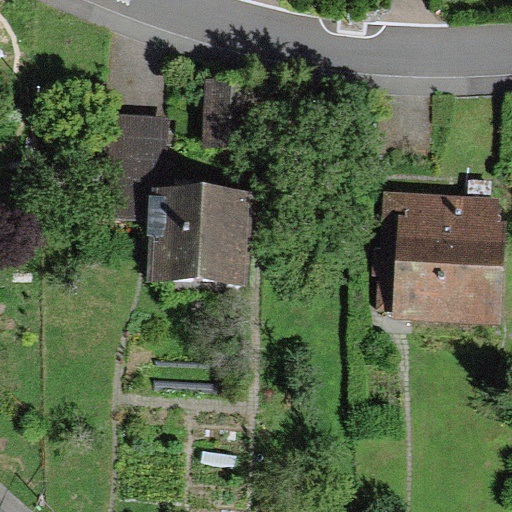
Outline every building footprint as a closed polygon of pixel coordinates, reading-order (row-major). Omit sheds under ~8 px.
[(286,83),(206,82),(205,151),(285,152),(286,83)] [(171,114),(100,111),(95,217),(150,219),(151,187),(168,188),(171,114)] [(168,188),(151,187),(150,219),(146,284),(251,289),(256,193),(200,190),(168,188)] [(384,191),(381,245),(380,260),(379,274),(377,309),(396,310),(395,320),(501,326),(507,221),(499,221),(501,197),(384,191)] [(373,280),(379,274),(380,260),(381,245),(374,251),(373,280)]
